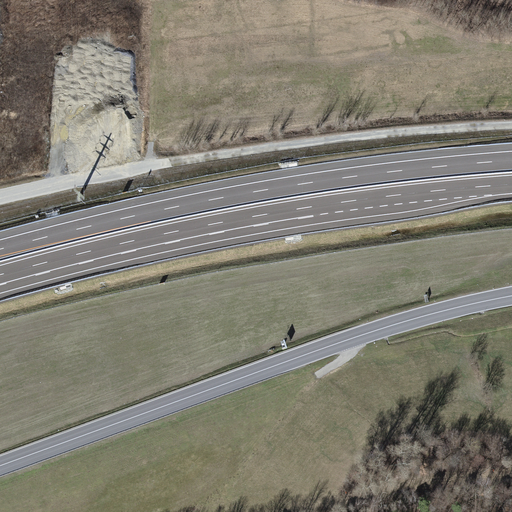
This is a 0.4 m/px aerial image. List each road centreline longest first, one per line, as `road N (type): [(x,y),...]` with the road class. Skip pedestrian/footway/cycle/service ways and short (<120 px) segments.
road 1 (primary): [(0,465),(382,327),(511,295)]
road 2 (motorway): [(0,275),(216,223),(511,184)]
road 3 (motorway): [(511,160),(306,182),(0,249)]
road 4 (residential): [(0,199),(176,161),(511,128)]
